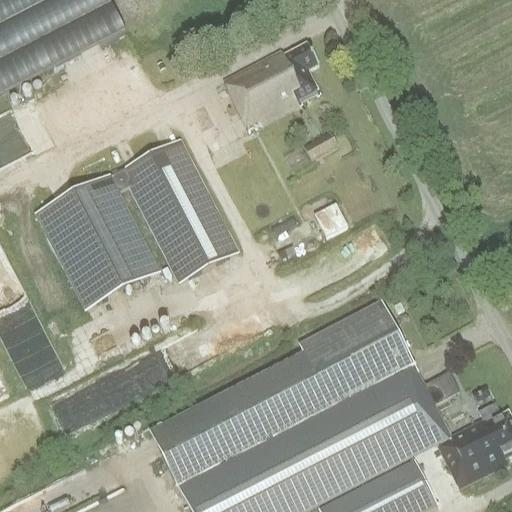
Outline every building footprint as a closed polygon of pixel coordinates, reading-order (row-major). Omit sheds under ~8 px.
[(0,0),(0,101),(126,37),(106,0),(0,0)] [(284,60),(281,55),(224,85),(250,134),(303,107),(302,106),(320,97),(308,74),(320,68),(308,47),(284,60)] [(339,150),(332,135),(306,150),(312,166),(339,150)] [(130,190),(179,286),(238,256),(180,144),(38,217),(87,313),(160,275),(119,195),(130,190)] [(336,208),(315,218),(326,242),(348,231),(336,208)] [(0,299),(0,335),(25,389),(64,371),(24,288),(0,299)] [(304,359),(149,438),(182,502),(183,502),(187,511),(302,511),(402,461),(404,465),(407,463),(409,466),(320,511),(431,511),(438,509),(413,460),(437,448),(459,491),(507,468),(504,463),(511,459),(511,422),(508,415),(501,419),(499,415),(495,407),(479,415),(483,423),(451,439),(435,409),(460,395),(449,376),(424,389),(417,376),(417,375),(381,305),(298,348),(304,359)] [(128,374),(56,405),(68,431),(140,400),(128,374)] [(471,405),(485,397),(480,387),(466,395),(471,405)]
